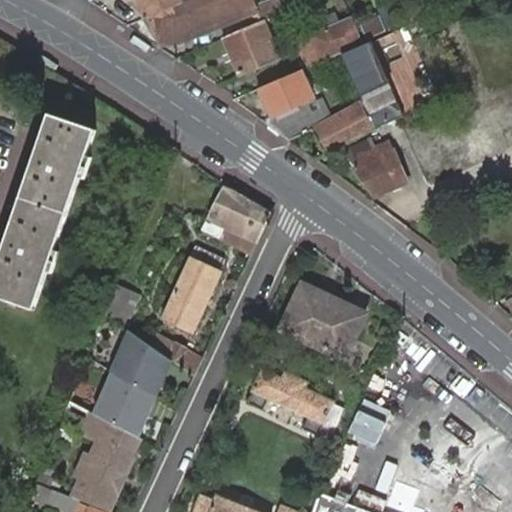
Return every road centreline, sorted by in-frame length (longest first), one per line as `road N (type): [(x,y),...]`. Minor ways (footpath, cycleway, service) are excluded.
road 1 (tertiary): [(314,200),(3,0)]
road 2 (residential): [(157,511),(265,268),(314,200)]
road 3 (tertiary): [(511,353),(314,200)]
